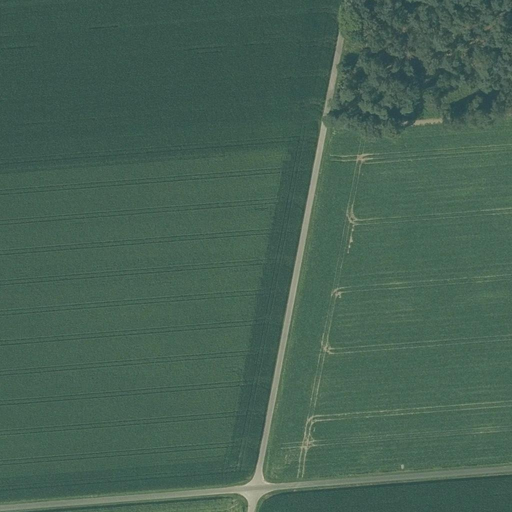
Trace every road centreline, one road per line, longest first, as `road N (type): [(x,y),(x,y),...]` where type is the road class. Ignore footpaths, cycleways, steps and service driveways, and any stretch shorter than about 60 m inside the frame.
road 1 (unclassified): [(255,489),(348,0)]
road 2 (unclassified): [(511,468),(255,489)]
road 3 (unclassified): [(255,489),(0,509)]
